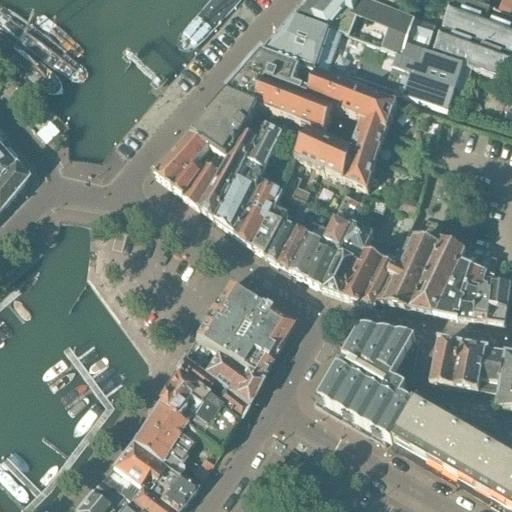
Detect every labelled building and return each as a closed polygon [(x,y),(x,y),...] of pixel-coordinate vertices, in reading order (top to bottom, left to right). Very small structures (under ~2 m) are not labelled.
[(303,15),(296,23),(402,63),(422,70),(427,56),(432,58),(435,51),(443,33),(436,31),(437,30),(422,24),(420,27),(416,25),(352,0),(315,0),(306,11),(303,15)] [(435,51),(432,58),(471,72),(502,82),(505,83),(506,81),(505,80),(511,62),(511,20),(457,0),(455,8),(452,7),(452,9),(453,9),(449,17),(448,17),(447,19),(448,20),(443,33),(435,51)] [(511,0),(504,0),(499,14),(510,19),(511,14),(511,0)] [(270,53),(264,60),(319,80),(322,72),(426,109),(456,119),(464,95),(466,87),(471,72),(432,58),(427,56),(422,70),(402,63),(296,23),(270,53)] [(240,87),(229,99),(228,100),(265,115),(325,138),(334,115),(362,126),(351,154),(308,138),(307,140),(288,131),(284,139),(303,149),(297,163),(325,175),(352,188),(369,196),(398,109),(319,80),(264,60),(240,87)] [(225,104),(191,142),(217,159),(229,167),(232,162),(255,123),(260,125),(265,115),(228,100),(225,104)] [(288,131),(289,129),(272,121),(268,129),(239,184),(216,226),(217,227),(234,240),(264,179),(284,139),(288,131)] [(201,215),(216,226),(239,184),(268,129),(260,125),(255,123),(232,162),(229,167),(201,215)] [(429,137),(424,150),(433,153),(438,141),(429,137)] [(156,182),(173,194),(185,203),(217,159),(191,142),(156,182)] [(0,182),(13,172),(16,169),(2,154),(0,156),(0,182)] [(217,159),(185,203),(192,208),(201,215),(229,167),(217,159)] [(425,172),(411,167),(408,177),(422,181),(425,172)] [(0,182),(0,217),(23,188),(23,183),(13,172),(0,182)] [(284,189),(264,179),(234,240),(254,254),(273,213),(284,189)] [(302,206),(294,223),(303,227),(313,205),(295,197),(296,196),(287,191),(283,199),(293,204),(294,203),(302,206)] [(397,213),(415,218),(420,204),(402,198),(397,213)] [(362,209),(346,200),(334,226),(329,237),(307,286),(323,295),(353,229),(362,209)] [(366,201),(362,209),(382,216),(386,207),(366,201)] [(273,213),(254,254),(257,256),(266,262),(283,224),(286,220),(273,213)] [(266,262),(279,271),(298,232),(289,228),(283,224),(266,262)] [(410,314),(434,319),(448,291),(463,262),(465,256),(466,256),(469,250),(472,242),(475,230),(464,227),(455,251),(442,246),(440,252),(437,251),(410,314)] [(365,256),(371,243),(373,238),(353,229),(323,295),(342,303),(365,256)] [(292,278),(307,286),(329,237),(316,230),(312,239),(311,239),(292,278)] [(279,271),(292,278),(311,239),(298,232),(279,271)] [(378,307),(384,308),(410,314),(437,251),(408,243),(401,259),(378,307)] [(374,313),(378,307),(401,259),(389,253),(384,265),(382,264),(371,287),(360,309),(374,313)] [(382,264),(365,256),(342,303),(360,309),(371,287),(382,264)] [(434,319),(458,324),(475,271),(466,269),(467,263),(463,262),(448,291),(434,319)] [(494,279),(496,264),(493,263),(492,269),(482,267),(480,273),(475,271),(458,324),(466,325),(474,326),(484,290),(485,286),(492,287),(494,279)] [(487,328),(504,330),(505,328),(508,310),(511,291),(500,289),(501,280),(494,279),(492,287),(492,292),(487,328)] [(474,326),(487,328),(492,292),(484,290),(474,326)] [(259,313),(239,300),(230,294),(228,298),(225,296),(217,309),(215,308),(199,333),(200,334),(194,345),(257,387),(260,387),(283,351),(280,350),(288,338),(289,338),(288,337),(291,333),(281,326),(280,325),(260,312),(259,312),(259,313)] [(419,407),(404,398),(406,393),(410,396),(418,352),(413,348),(416,344),(415,343),(415,341),(405,339),(405,341),(397,340),(397,337),(388,336),(387,339),(379,337),(379,335),(370,333),(369,336),(360,334),(346,359),(342,357),(335,369),(335,371),(338,373),(323,399),(321,398),(315,409),(328,416),(330,412),(339,418),(337,421),(357,433),(359,429),(368,434),(366,438),(386,450),(388,446),(392,448),(394,446),(395,447),(419,407)] [(194,345),(192,347),(182,365),(197,376),(208,357),(215,361),(203,380),(223,396),(246,413),(259,388),(257,387),(194,345)] [(431,391),(455,393),(463,352),(439,349),(431,391)] [(463,352),(455,394),(470,395),(478,396),(479,396),(480,396),(487,356),(468,353),(463,352)] [(487,356),(480,396),(499,398),(505,359),(487,356)] [(499,398),(497,414),(498,414),(502,414),(511,415),(511,359),(508,359),(509,358),(507,358),(506,359),(505,359),(499,398)] [(214,409),(223,396),(203,380),(197,376),(182,365),(174,378),(175,379),(214,409)] [(185,433),(209,452),(219,459),(220,460),(238,427),(214,409),(175,379),(157,410),(185,433)] [(223,396),(214,409),(238,427),(240,425),(243,418),(246,413),(223,396)] [(511,511),(511,458),(419,406),(419,407),(395,447),(508,511),(511,511)] [(157,410),(154,415),(145,429),(174,452),(184,460),(190,451),(178,442),(185,433),(157,410)] [(145,429),(137,442),(132,450),(160,470),(166,460),(178,469),(184,460),(174,452),(145,429)] [(132,450),(124,459),(112,474),(137,492),(146,482),(157,491),(169,477),(160,470),(132,450)] [(219,459),(209,452),(205,457),(216,464),(219,459)] [(198,471),(207,477),(213,469),(203,463),(198,471)] [(207,477),(198,471),(194,478),(203,484),(207,477)] [(112,474),(109,478),(101,487),(129,508),(134,511),(165,511),(137,492),(112,474)] [(165,511),(182,511),(196,496),(195,496),(185,488),(169,477),(157,491),(146,482),(137,492),(165,511)] [(101,487),(91,499),(80,511),(125,511),(129,508),(101,487)]
